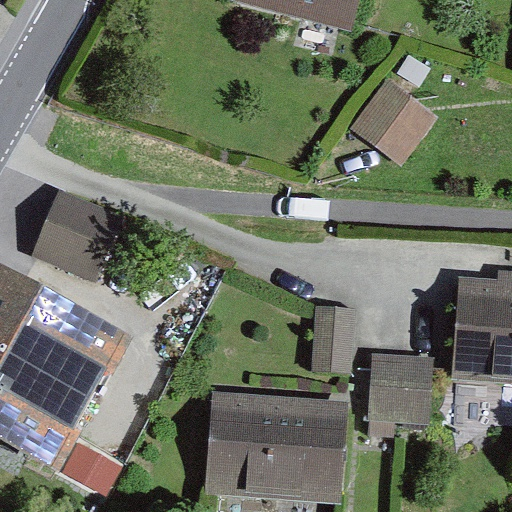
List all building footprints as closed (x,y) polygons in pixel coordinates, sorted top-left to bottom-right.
[(358,0),(237,0),(237,4),(347,37),(358,0)] [(433,130),(392,99),(362,139),(403,170),(433,130)] [(137,241),(70,209),(45,261),(112,294),(137,241)] [(511,283),(467,283),(464,384),(511,385),(511,283)] [(124,354),(0,289),(0,445),(59,477),(124,354)] [(353,323),(324,322),(322,376),(351,377),(353,323)] [(431,375),(381,372),(376,445),(427,448),(431,375)] [(349,419),(222,412),(217,500),(344,507),(349,419)] [(79,447),(67,478),(111,495),(123,464),(79,447)]
